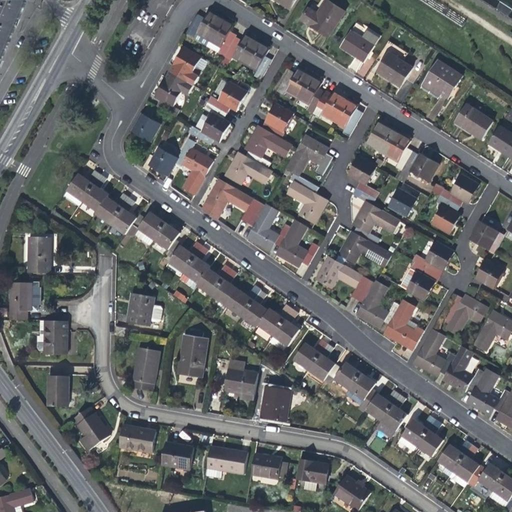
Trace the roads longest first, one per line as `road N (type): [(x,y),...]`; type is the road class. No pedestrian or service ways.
road 1 (residential): [(102,256),(99,364),(127,405),(324,440),(438,511)]
road 2 (residential): [(187,212),(110,150),(182,8),(197,0)]
road 3 (residential): [(511,449),(297,290)]
road 4 (residential): [(286,44),(187,212)]
road 5 (residential): [(95,511),(0,381)]
road 6 (residential): [(0,154),(74,24)]
road 7 (residential): [(374,100),(494,177)]
road 8 (residential): [(297,290),(187,212)]
road 9 (residential): [(374,100),(327,183),(340,218)]
road 10 (residential): [(494,177),(460,239),(455,288)]
